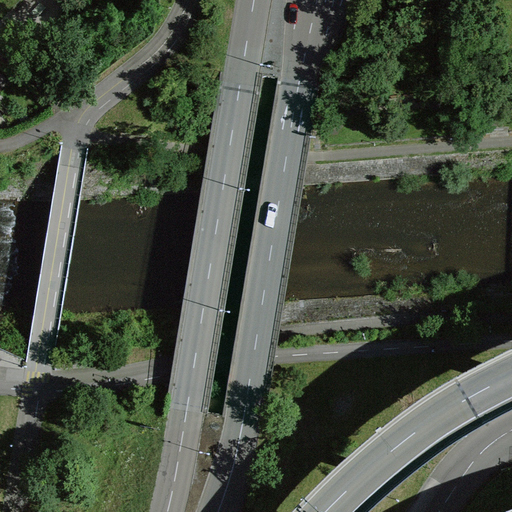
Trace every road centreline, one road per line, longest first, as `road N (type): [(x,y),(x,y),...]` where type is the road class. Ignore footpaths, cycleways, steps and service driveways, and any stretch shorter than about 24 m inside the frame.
road 1 (primary): [(218,511),(239,441),(314,0)]
road 2 (primary): [(258,0),(167,511)]
road 3 (motorway): [(511,375),(402,440),(325,511)]
